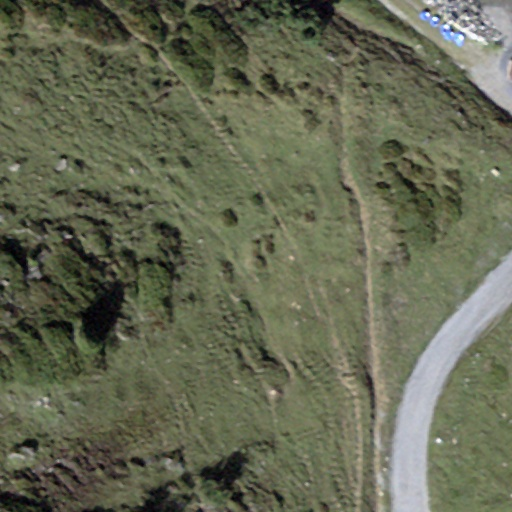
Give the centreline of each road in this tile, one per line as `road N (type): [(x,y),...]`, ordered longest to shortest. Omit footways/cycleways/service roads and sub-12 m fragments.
road 1 (track): [(431,511),(418,459),(425,376),(480,281),(511,255)]
road 2 (track): [(375,0),(511,114)]
